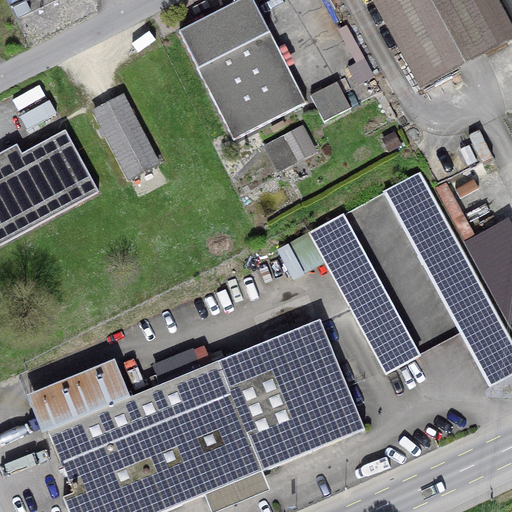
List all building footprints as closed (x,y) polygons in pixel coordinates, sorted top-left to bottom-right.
[(475,0),(375,0),(426,95),(504,54),(475,0)] [(258,2),(190,37),(243,143),(312,108),(258,2)] [(128,102),(98,119),(135,187),(165,171),(128,102)] [(0,245),(99,192),(65,130),(21,153),(16,144),(0,152),(0,245)] [(303,136),(272,155),(285,176),(316,157),(303,136)] [(511,340),(421,171),(383,191),(489,388),(511,375),(511,340)] [(386,375),(422,356),(344,213),(277,249),(293,280),(325,263),(386,375)] [(115,358),(27,394),(42,433),(47,431),(73,493),(62,497),(68,511),(164,511),(204,496),(211,511),(215,511),(270,490),(262,471),(365,429),(320,319),(212,363),(204,343),(151,365),(160,384),(131,396),(115,358)]
